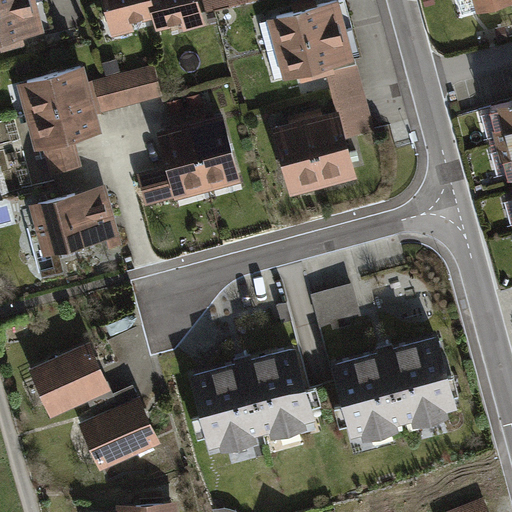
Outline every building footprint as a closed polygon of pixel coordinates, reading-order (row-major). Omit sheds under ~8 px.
[(32,0),(26,0),(0,7),(0,37),(40,26),(32,0)] [(152,0),(106,0),(115,31),(158,20),(152,0)] [(204,20),(198,0),(152,0),(158,20),(159,25),(184,18),(186,25),(204,20)] [(237,0),(206,0),(209,9),(238,1),(237,0)] [(261,20),(268,47),(353,25),(346,0),(331,0),(275,15),(275,17),(261,20)] [(511,0),(458,0),(462,13),(511,0)] [(353,25),(268,47),(275,74),(289,71),(290,72),(361,54),(353,25)] [(20,79),(28,111),(90,94),(82,63),(20,79)] [(133,102),(162,94),(153,63),(124,71),(133,102)] [(338,104),(366,96),(358,66),(329,73),(338,104)] [(104,109),(133,102),(124,71),(96,78),(104,109)] [(201,92),(188,95),(191,108),(204,104),(201,92)] [(90,94),(28,111),(37,143),(45,140),(53,169),(81,162),(73,133),(99,126),(90,94)] [(339,109),(308,118),(325,179),(356,171),(347,136),(375,128),(366,96),(338,104),(339,109)] [(182,98),(169,101),(172,113),(185,110),(182,98)] [(511,100),(488,107),(495,136),(487,138),(491,153),(500,151),(507,180),(511,179),(511,100)] [(224,113),(192,122),(210,183),(241,174),(224,113)] [(308,118),(277,127),(293,188),(325,179),(308,118)] [(178,192),(210,183),(192,122),(161,131),(170,165),(142,173),(151,205),(179,197),(178,192)] [(104,183),(37,201),(41,218),(37,224),(40,235),(47,238),(54,267),(41,271),(42,274),(62,269),(56,247),(106,234),(109,245),(120,242),(104,183)] [(355,282),(312,293),(320,323),(332,320),(333,326),(353,321),(351,314),(362,311),(355,282)] [(287,300),(278,302),(282,320),(292,317),(287,300)] [(378,347),(336,359),(355,429),(368,425),(371,437),(397,430),(393,418),(417,412),(420,424),(446,417),(443,404),(457,401),(438,331),(395,342),(394,338),(377,342),(378,347)] [(89,342),(34,366),(53,410),(108,386),(89,342)] [(236,361),(194,372),(212,442),(225,439),(228,450),(254,444),(251,432),(275,426),(278,437),(304,430),(301,418),(314,414),(296,344),(253,356),(252,351),(234,356),(236,361)] [(139,395),(84,419),(103,463),(158,439),(139,395)] [(489,511),(483,496),(443,511),(489,511)] [(118,508),(94,510),(94,511),(176,511),(175,498),(118,501),(118,508)]
